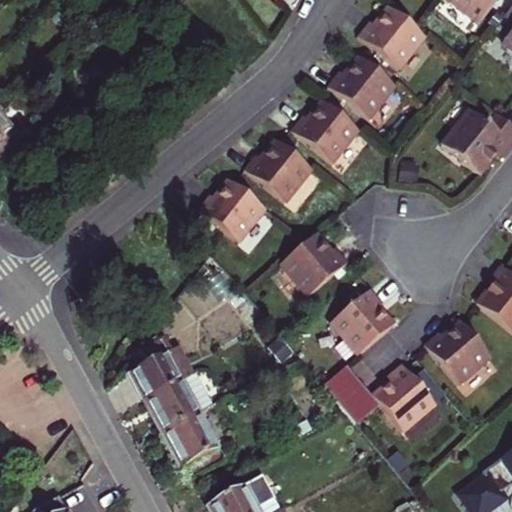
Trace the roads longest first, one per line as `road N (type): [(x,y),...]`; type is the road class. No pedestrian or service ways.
road 1 (residential): [(22,289),(273,82),(330,0)]
road 2 (residential): [(22,289),(148,511)]
road 3 (residential): [(426,266),(511,177)]
